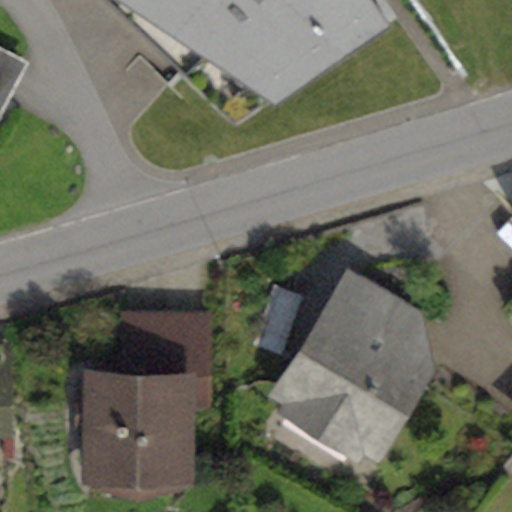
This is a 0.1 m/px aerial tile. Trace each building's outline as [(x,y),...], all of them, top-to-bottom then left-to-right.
[(0,97),(3,99),(22,62),(0,50),(0,97)] [(285,388),(374,443),(418,372),(385,353),(408,315),(351,280),(285,388)] [(186,405),(206,405),(208,315),(125,314),(124,374),(187,375),(186,405)] [(418,372),(425,360),(420,322),(408,315),(385,353),(418,372)] [(90,473),(185,475),(186,405),(187,375),(124,374),(92,373),(90,473)]
